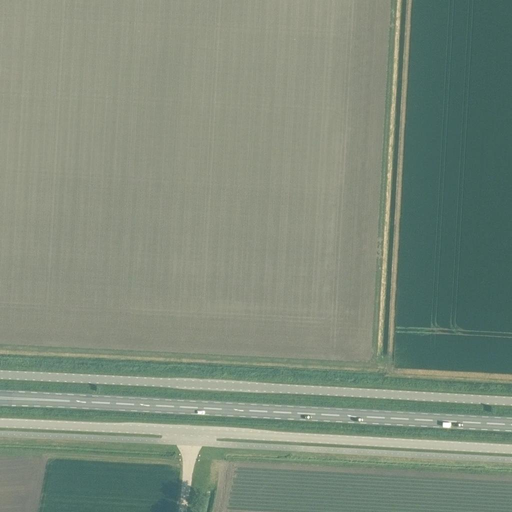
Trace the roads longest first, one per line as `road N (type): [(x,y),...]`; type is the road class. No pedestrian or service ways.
road 1 (unclassified): [(0,374),(511,401)]
road 2 (primary): [(0,398),(511,425)]
road 3 (unclassified): [(0,423),(511,449)]
